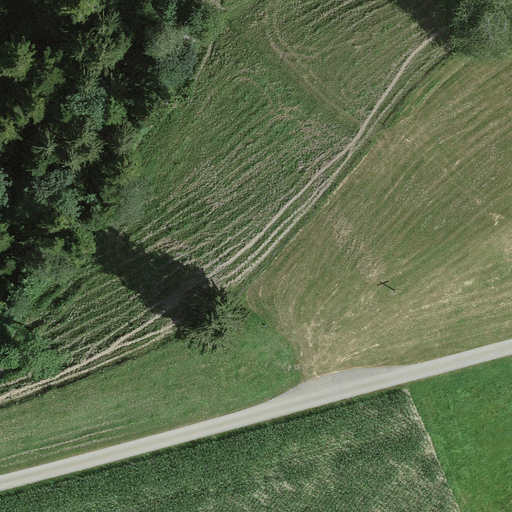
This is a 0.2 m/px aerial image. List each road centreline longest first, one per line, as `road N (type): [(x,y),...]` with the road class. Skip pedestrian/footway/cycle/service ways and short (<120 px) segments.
road 1 (unclassified): [(0,482),(511,346)]
road 2 (track): [(384,147),(344,201),(299,287),(297,330),(316,398)]
road 3 (track): [(347,123),(384,147),(415,100),(511,15)]
